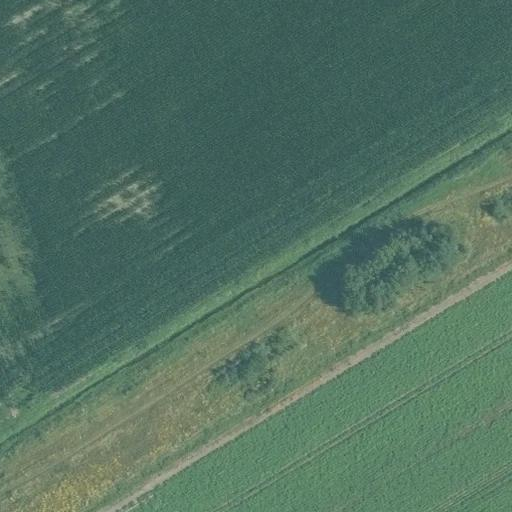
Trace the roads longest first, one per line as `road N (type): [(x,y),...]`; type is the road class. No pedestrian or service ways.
road 1 (track): [(511,177),(420,211),(357,247),(262,329),(0,493)]
road 2 (track): [(511,111),(1,422)]
